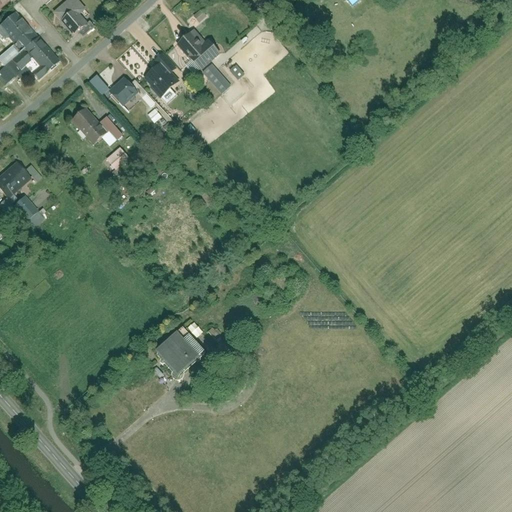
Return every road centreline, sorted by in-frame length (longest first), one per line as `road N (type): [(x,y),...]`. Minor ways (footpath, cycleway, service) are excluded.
road 1 (residential): [(0,126),(144,0)]
road 2 (tertiary): [(101,511),(0,397)]
